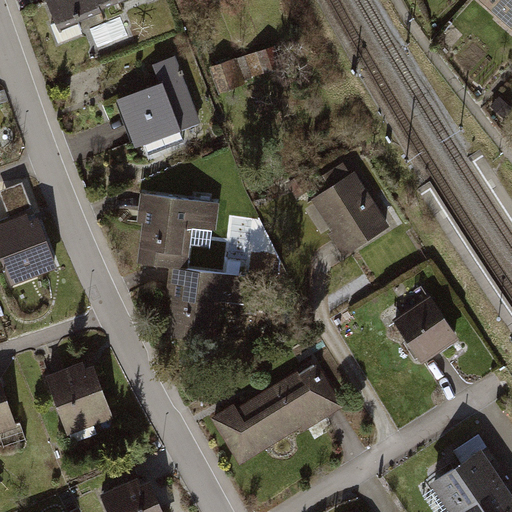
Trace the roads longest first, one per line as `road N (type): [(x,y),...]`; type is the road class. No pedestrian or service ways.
road 1 (residential): [(0,24),(84,252),(220,511)]
road 2 (residential): [(295,511),(497,385)]
road 3 (unknown): [(338,248),(321,272),(326,319),(386,454)]
